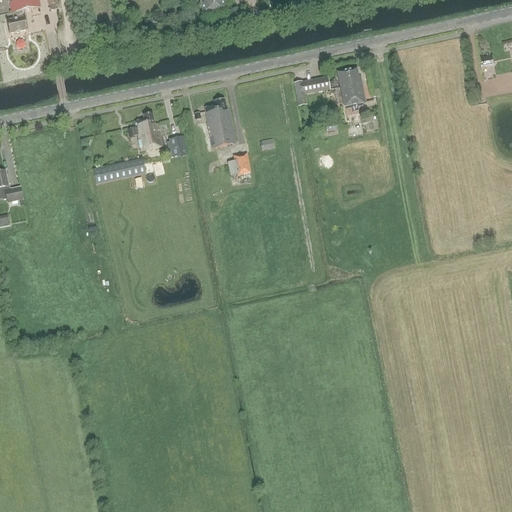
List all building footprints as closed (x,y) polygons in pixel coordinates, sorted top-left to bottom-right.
[(38,0),(8,0),(11,14),(12,14),(13,20),(6,22),(9,35),(27,31),(24,18),(22,11),(40,7),(38,0)] [(57,4),(56,0),(46,0),(48,6),(49,6),(50,10),(51,11),(56,10),(57,9),(56,5),(57,4)] [(184,0),(187,12),(193,11),(190,0),(184,0)] [(222,0),(194,0),(195,1),(200,1),(202,14),(225,9),(222,0)] [(143,20),(145,27),(157,24),(155,17),(143,20)] [(493,56),(482,57),(483,65),(494,64),(493,56)] [(345,107),(365,103),(360,77),(358,77),(356,69),(338,73),(344,108),(345,107)] [(298,108),(307,106),(305,96),(330,91),(327,78),(302,83),(302,82),(293,84),(298,108)] [(212,150),(235,145),(229,112),(226,112),(224,101),(214,103),(215,106),(204,109),(208,125),(207,125),(212,150)] [(140,152),(162,147),(157,125),(154,126),(152,114),(143,116),(144,121),(135,123),(136,129),(128,130),(129,139),(134,138),(134,137),(136,136),(140,152)] [(338,130),(336,121),(318,124),(320,133),(338,130)] [(183,137),(168,140),(171,149),(178,148),(180,156),(187,155),(183,137)] [(273,140),(259,142),(261,151),(274,149),(273,140)] [(251,174),(247,154),(233,157),(237,177),(251,174)] [(145,174),(142,159),(92,170),(96,185),(145,174)] [(5,172),(0,172),(0,201),(6,200),(7,204),(23,201),(20,188),(10,190),(8,187),(5,172)]
